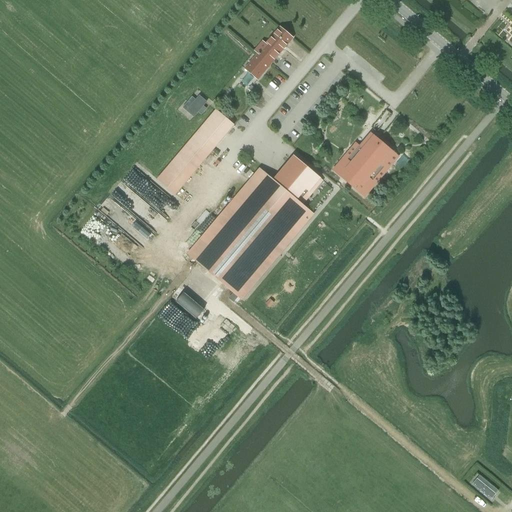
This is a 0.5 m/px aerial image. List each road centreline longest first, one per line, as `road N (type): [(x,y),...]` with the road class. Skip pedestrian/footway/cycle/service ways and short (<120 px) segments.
road 1 (unknown): [(473,136),(475,151),(171,511)]
road 2 (track): [(237,309),(486,511)]
road 3 (tertiary): [(511,104),(388,0)]
